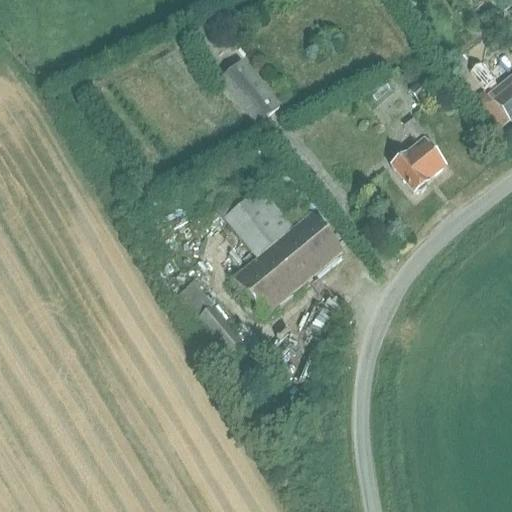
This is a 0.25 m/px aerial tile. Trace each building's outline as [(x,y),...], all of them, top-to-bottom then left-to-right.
[(511,52),(511,53),(511,54),(511,78),(488,98),(499,110),(510,124),(511,122),(511,52)] [(460,55),(448,64),(452,71),(465,62),(460,55)] [(218,82),(257,129),(279,110),(240,64),(218,82)] [(469,74),(483,93),(496,84),(482,65),(469,74)] [(418,105),(434,91),(424,79),(408,93),(418,105)] [(494,137),(510,124),(499,110),(488,98),(473,110),(494,137)] [(426,186),(428,185),(428,184),(445,170),(423,144),(428,140),(413,121),(404,129),(419,147),(391,170),(413,197),(415,196),(420,196),(426,191),(426,186)] [(264,320),(342,255),(311,218),(294,232),(261,192),(252,200),(244,191),(216,214),(257,263),(233,283),(264,320)] [(315,282),(308,288),(315,297),(323,291),(315,282)] [(247,351),(212,310),(213,309),(193,286),(170,305),(190,328),(191,327),(225,369),(247,351)]
